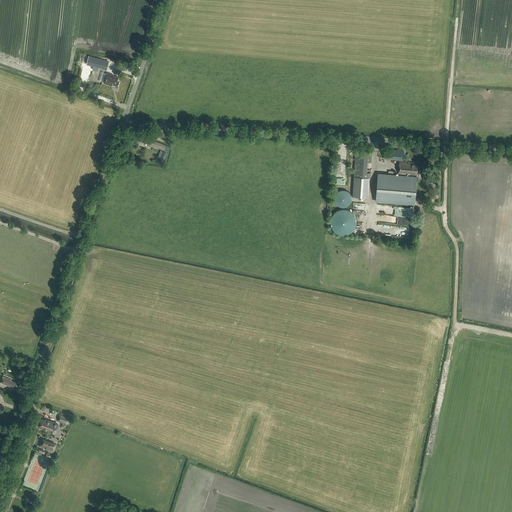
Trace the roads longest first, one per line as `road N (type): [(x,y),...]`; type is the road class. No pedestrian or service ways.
road 1 (unclassified): [(511,149),(123,120)]
road 2 (unclassified): [(0,475),(123,120)]
road 3 (track): [(445,144),(458,0)]
road 4 (unclassified): [(123,120),(163,0)]
